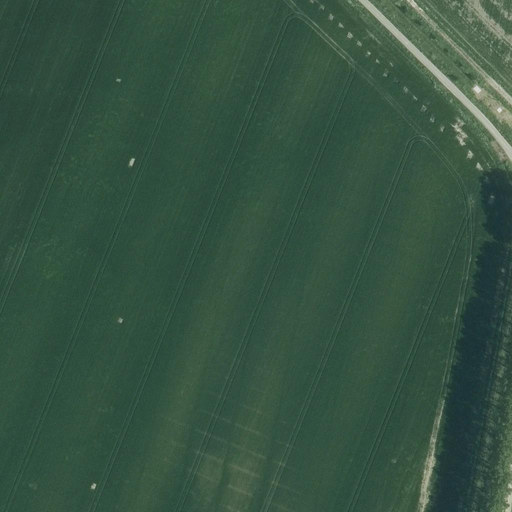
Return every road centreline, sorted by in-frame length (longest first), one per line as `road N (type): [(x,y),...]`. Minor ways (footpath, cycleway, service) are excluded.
road 1 (unclassified): [(511,156),(359,0)]
road 2 (track): [(474,511),(511,303)]
road 3 (track): [(511,100),(411,0)]
